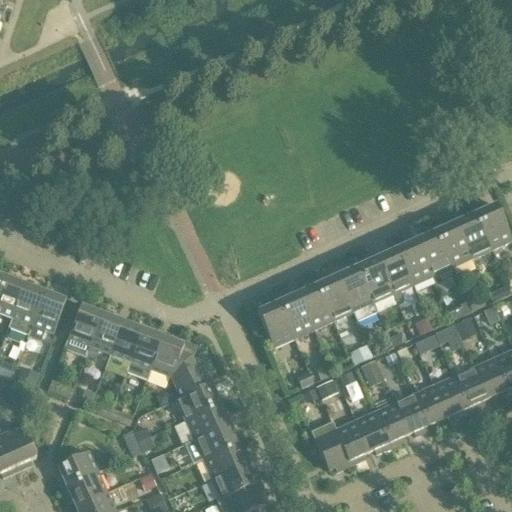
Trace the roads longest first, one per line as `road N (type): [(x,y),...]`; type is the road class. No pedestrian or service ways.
road 1 (residential): [(511,169),(220,301)]
road 2 (residential): [(220,301),(183,317),(0,246)]
road 3 (residential): [(305,502),(220,301)]
road 4 (residential): [(305,502),(319,506),(470,438)]
